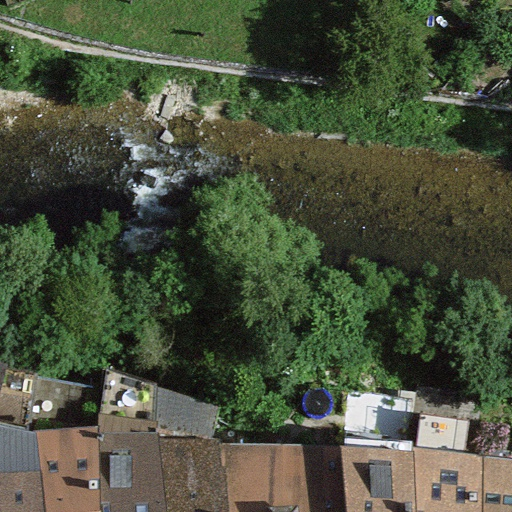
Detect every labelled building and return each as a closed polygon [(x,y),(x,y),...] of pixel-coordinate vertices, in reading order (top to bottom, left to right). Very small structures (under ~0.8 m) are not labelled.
[(43,511),(38,432),(0,423),(0,511),(43,511)] [(100,426),(38,432),(43,511),(104,511),(101,435),(100,426)] [(158,433),(101,435),(104,511),(164,511),(158,441),(158,433)] [(229,511),(225,442),(158,441),(164,511),(229,511)] [(348,511),(344,447),(225,442),(229,511),(348,511)] [(417,511),(413,449),(344,447),(348,511),(417,511)] [(484,511),(484,456),(413,449),(417,511),(484,511)] [(511,511),(511,458),(484,456),(484,511),(511,511)]
